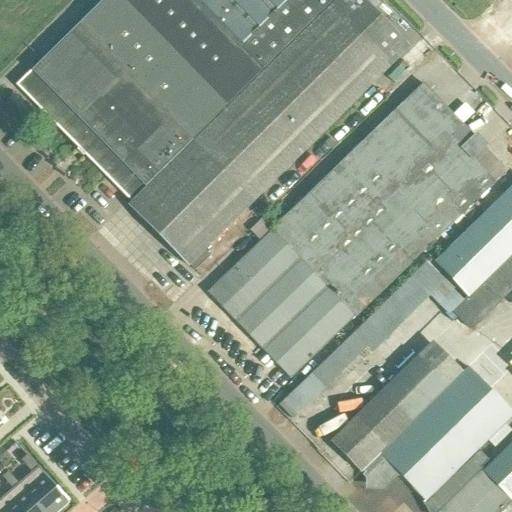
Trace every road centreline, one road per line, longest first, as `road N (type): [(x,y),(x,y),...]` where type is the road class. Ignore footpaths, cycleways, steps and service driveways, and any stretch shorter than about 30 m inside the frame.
road 1 (residential): [(339,511),(0,165)]
road 2 (residential): [(117,484),(0,346)]
road 3 (residential): [(511,86),(428,0)]
